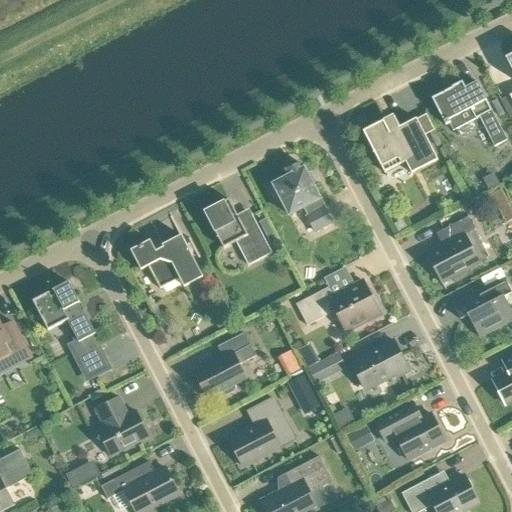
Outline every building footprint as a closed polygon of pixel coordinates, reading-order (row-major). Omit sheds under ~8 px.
[(477,127),(474,121),(479,119),(494,148),(507,141),(476,83),(465,89),(462,83),(451,89),(452,89),(431,100),(445,127),(449,125),(452,132),(455,131),(458,137),(463,139),(476,132),(477,127)] [(511,110),(511,109),(507,99),(500,102),(506,113),(511,110)] [(384,174),(405,163),(411,175),(437,161),(416,120),(389,134),(383,122),(363,133),(384,174)] [(286,171),(288,175),(265,186),(274,205),(281,201),(289,216),(305,208),(309,217),(306,218),(314,233),(332,223),(311,184),(313,183),(309,176),(308,177),(304,170),(303,170),(299,164),(286,171)] [(511,218),(511,202),(511,200),(502,204),(510,219),(511,218)] [(236,243),(248,267),(271,254),(251,215),(239,221),(229,201),(204,213),(223,250),(236,243)] [(489,259),(474,231),(468,218),(441,232),(446,242),(445,246),(442,247),(426,255),(428,259),(424,262),(432,276),(436,274),(441,284),(452,278),(454,284),(471,275),(468,270),(479,264),(489,259)] [(408,230),(403,221),(394,225),(399,235),(408,230)] [(148,267),(160,290),(179,280),(184,288),(203,278),(181,237),(154,251),(150,242),(130,252),(141,271),(148,267)] [(511,321),(511,315),(503,298),(511,295),(503,281),(453,307),(460,321),(468,317),(479,339),(511,321)] [(328,289),(295,306),(307,327),(335,312),(346,334),(365,324),(366,325),(385,315),(376,299),(372,301),(362,282),(333,297),(328,289)] [(78,343),(69,347),(82,371),(104,359),(92,337),(95,335),(69,284),(32,302),(48,332),(67,322),(78,343)] [(0,373),(31,358),(13,324),(2,329),(0,324),(0,373)] [(224,360),(194,375),(207,399),(220,392),(221,394),(226,396),(233,392),(235,387),(234,385),(245,378),(239,366),(256,358),(250,347),(244,335),(218,348),(224,360)] [(358,380),(362,378),(369,390),(394,377),(396,379),(409,372),(393,342),(368,355),(366,352),(349,361),(358,380)] [(300,370),(291,352),(278,359),(287,377),(300,370)] [(308,370),(316,385),(346,370),(338,354),(308,370)] [(507,374),(492,382),(504,406),(511,401),(511,357),(502,363),(507,374)] [(313,392),(305,376),(288,385),(296,400),(302,397),(303,397),(303,396),(304,396),(313,392)] [(97,432),(110,458),(149,438),(136,412),(128,416),(119,399),(95,411),(104,429),(97,432)] [(294,441),(282,417),(273,400),(248,413),(255,426),(228,440),(243,468),(280,449),(294,441)] [(421,421),(412,403),(374,422),(386,445),(396,440),(407,462),(445,442),(431,416),(421,421)] [(350,427),(342,412),(331,418),(339,433),(350,427)] [(362,430),(343,440),(350,454),(369,444),(362,430)] [(0,511),(13,505),(5,491),(33,476),(20,451),(0,461),(0,511)] [(285,475),(291,486),(260,502),(265,511),(313,511),(318,510),(310,495),(332,483),(319,457),(285,475)] [(165,469),(155,475),(149,463),(111,482),(101,488),(107,500),(118,495),(124,492),(134,511),(155,511),(154,509),(179,495),(165,469)] [(82,486),(75,472),(65,477),(73,491),(82,486)] [(438,475),(401,495),(410,511),(421,511),(429,508),(435,509),(436,511),(466,511),(466,510),(477,504),(471,491),(472,488),(468,481),(465,480),(463,477),(447,486),(443,485),(438,475)] [(377,502),(381,511),(395,511),(390,500),(385,503),(383,499),(377,502)] [(362,511),(374,511),(375,511),(370,502),(360,507),(362,511)]
